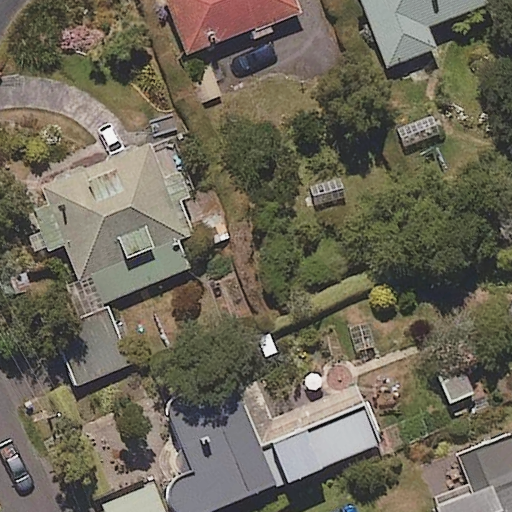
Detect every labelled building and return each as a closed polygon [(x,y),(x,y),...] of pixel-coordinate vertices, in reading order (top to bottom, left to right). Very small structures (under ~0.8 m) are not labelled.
[(292,4),(290,0),(162,0),(182,48),(292,4)] [(358,0),(383,61),(431,41),(422,19),(468,0),(358,0)] [(219,96),(201,58),(176,69),(194,108),(219,96)] [(195,256),(170,194),(183,189),(165,145),(152,150),(143,127),(0,185),(25,245),(43,238),(70,307),(195,256)] [(124,360),(103,304),(49,324),(69,380),(124,360)] [(357,412),(356,409),(252,451),(229,394),(162,421),(186,481),(108,511),(212,511),(277,484),(278,488),(312,473),(315,479),(383,449),(378,439),(365,409),(357,412)] [(511,511),(511,422),(452,448),(465,480),(425,497),(431,511),(511,511)]
